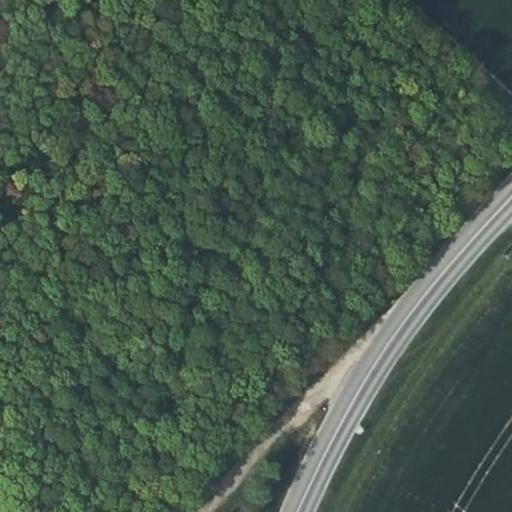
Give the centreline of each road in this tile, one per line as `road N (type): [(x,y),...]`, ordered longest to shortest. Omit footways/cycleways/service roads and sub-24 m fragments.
road 1 (secondary): [(293,511),(366,373),(511,202)]
road 2 (track): [(343,511),(437,351),(511,265)]
